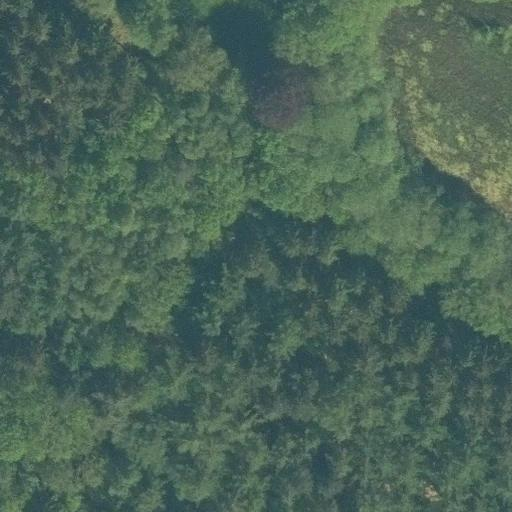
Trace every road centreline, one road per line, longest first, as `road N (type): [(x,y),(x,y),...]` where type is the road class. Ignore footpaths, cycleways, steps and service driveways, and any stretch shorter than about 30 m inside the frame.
road 1 (track): [(33,511),(250,139)]
road 2 (track): [(337,0),(250,139),(51,141),(0,126)]
